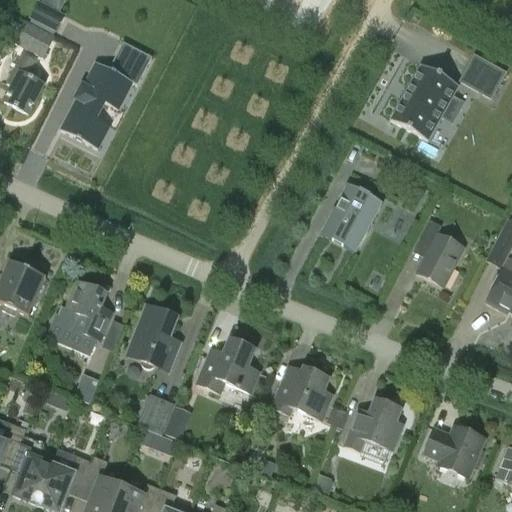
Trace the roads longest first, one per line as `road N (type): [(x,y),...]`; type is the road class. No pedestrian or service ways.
road 1 (residential): [(385,0),(227,285)]
road 2 (residential): [(511,394),(227,285)]
road 3 (residential): [(227,285),(0,180)]
